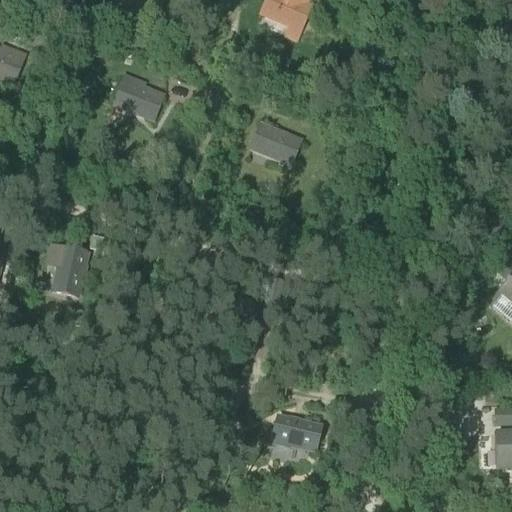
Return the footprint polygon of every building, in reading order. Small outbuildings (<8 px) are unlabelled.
[(266,0),(259,19),(303,37),(314,10),(290,0),(266,0)] [(22,33),(23,49),(46,47),(44,31),(22,33)] [(0,99),(9,103),(20,74),(0,66),(0,99)] [(122,81),(111,110),(154,127),(165,98),(122,81)] [(259,127),(248,154),(292,172),(303,145),(259,127)] [(511,245),(511,237),(502,224),(481,238),(495,258),(511,245)] [(65,264),(59,289),(84,296),(94,254),(72,249),(68,265),(65,264)] [(511,276),(494,298),(511,312),(511,276)] [(242,305),(239,320),(235,319),(230,345),(255,351),(265,309),(239,303),(239,304),(242,305)] [(148,391),(126,386),(122,403),(119,402),(113,427),(138,433),(148,391)] [(511,414),(493,415),(493,429),(494,429),(511,428),(511,414)] [(293,445),(293,448),(319,454),(325,429),(283,418),(276,446),(277,447),(279,442),(293,445)] [(511,438),(498,439),(499,470),(511,470),(511,482),(511,481),(511,438)] [(207,511),(207,501),(158,504),(158,511),(207,511)] [(322,511),(281,503),(278,511),(322,511)]
